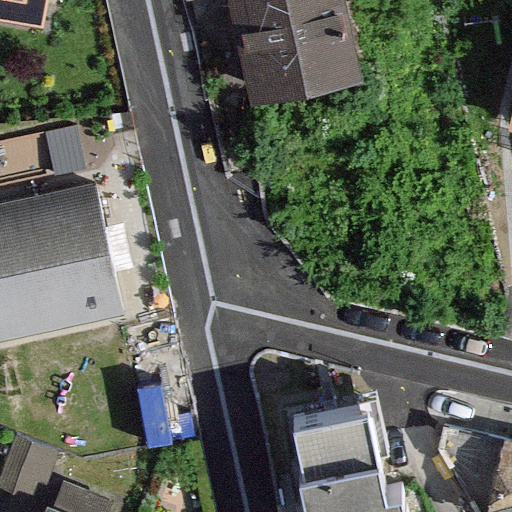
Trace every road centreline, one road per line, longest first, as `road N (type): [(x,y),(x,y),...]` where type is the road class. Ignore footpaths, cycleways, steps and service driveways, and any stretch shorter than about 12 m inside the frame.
road 1 (residential): [(238,511),(181,239)]
road 2 (residential): [(181,239),(132,0)]
road 3 (residential): [(386,340),(269,311),(181,239)]
road 4 (residential): [(455,511),(389,387),(386,340)]
road 5 (residential): [(511,370),(386,340)]
